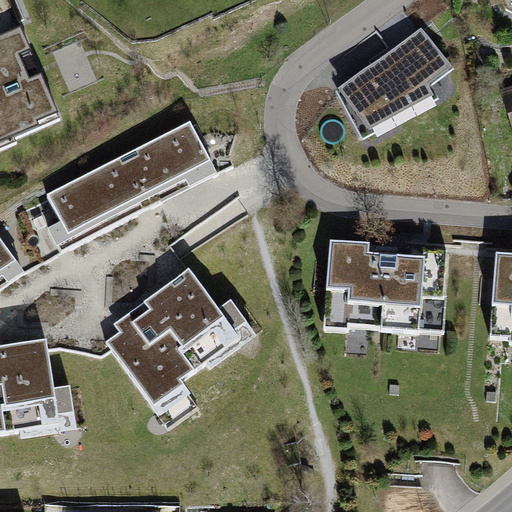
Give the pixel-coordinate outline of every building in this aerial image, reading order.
[(422,26),(331,89),(363,135),(454,71),(422,26)] [(58,115),(21,28),(0,37),(0,98),(14,132),(58,115)] [(511,93),(502,95),(511,135),(511,93)] [(14,132),(0,98),(0,149),(18,141),(14,132)] [(210,172),(190,134),(52,203),(71,241),(210,172)] [(0,279),(14,269),(0,249),(0,279)] [(452,350),(458,263),(316,252),(310,339),(452,350)] [(511,356),(511,268),(499,267),(493,355),(511,356)] [(223,328),(190,281),(120,331),(125,339),(111,349),(156,412),(181,394),(178,390),(193,380),(179,359),(223,328)] [(0,441),(6,440),(2,416),(55,408),(47,351),(0,358),(0,441)] [(297,445),(284,449),(289,469),(302,466),(297,445)]
